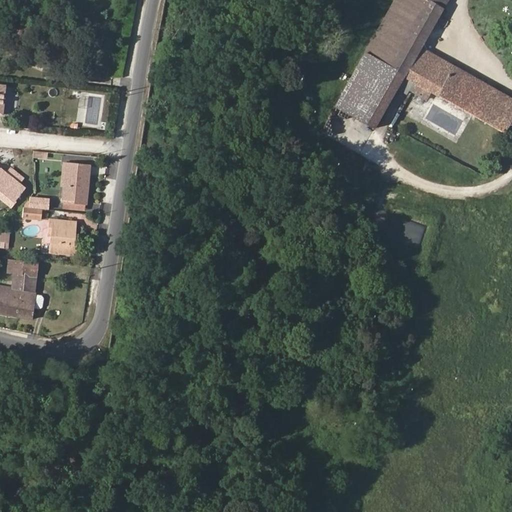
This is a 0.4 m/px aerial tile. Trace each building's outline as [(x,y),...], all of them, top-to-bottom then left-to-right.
[(511,101),(421,48),(448,0),(394,0),(363,55),(412,84),(408,91),(428,102),(433,95),(503,136),(511,119),(511,101)] [(62,201),(85,203),(88,165),(71,163),(70,171),(65,171),(62,201)] [(13,202),(24,188),(19,184),(22,179),(9,168),(5,173),(0,169),(0,198),(11,207),(14,203),(13,202)] [(41,208),(49,209),(50,199),(31,198),(31,207),(41,208)] [(31,207),(23,206),(22,217),(40,219),(41,208),(31,207)] [(68,243),(68,237),(70,221),(48,219),(47,227),(50,228),(49,235),(47,251),(71,254),(72,244),(68,243)] [(32,292),(35,260),(23,258),(23,260),(7,259),(6,273),(11,274),(10,287),(0,285),(0,314),(31,320),(34,302),(35,295),(35,292),(32,292)]
